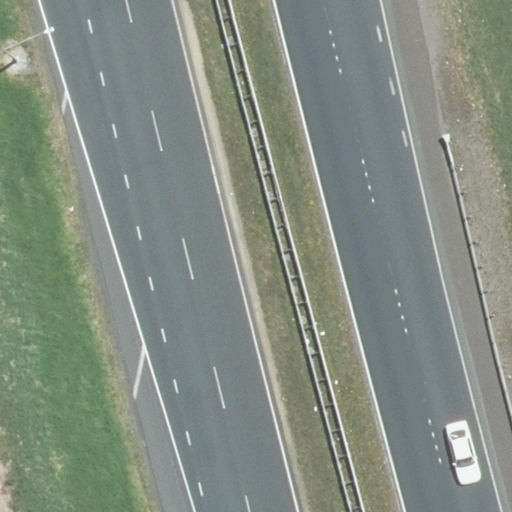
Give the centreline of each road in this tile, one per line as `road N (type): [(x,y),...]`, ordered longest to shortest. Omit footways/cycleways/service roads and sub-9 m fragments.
road 1 (motorway): [(327,0),(465,511)]
road 2 (motorway): [(262,511),(129,0)]
road 3 (motorway): [(143,511),(35,0)]
road 4 (motorway): [(321,511),(254,0)]
road 5 (motorway): [(488,0),(511,172)]
